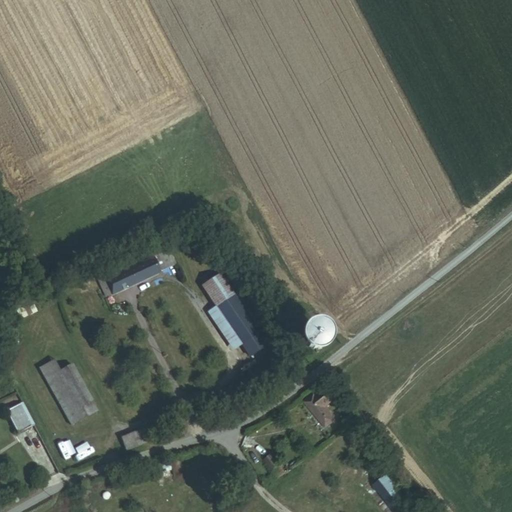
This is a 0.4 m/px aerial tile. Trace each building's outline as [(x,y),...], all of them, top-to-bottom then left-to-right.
[(168,245),(151,253),(160,272),(176,265),(168,245)] [(146,279),(160,272),(151,253),(137,260),(140,266),(146,279)] [(104,286),(103,283),(140,266),(137,260),(135,257),(94,276),(100,288),(104,286)] [(110,296),(146,279),(140,266),(103,283),(104,286),(100,288),(103,295),(108,292),(110,296)] [(257,329),(265,323),(239,283),(230,288),(220,274),(200,287),(216,307),(241,346),(249,359),(267,347),(257,329)] [(234,351),(241,346),(216,307),(207,313),(234,351)] [(22,331),(44,320),(39,309),(17,320),(22,331)] [(312,352),(317,352),(321,351),(324,349),(327,346),(328,342),(328,338),(327,335),(324,332),(321,329),(318,328),(314,329),(310,330),(307,332),(305,335),(304,339),(304,343),(306,347),(309,350),(312,352)] [(76,431),(91,423),(70,381),(63,367),(47,376),(76,431)] [(42,396),(48,392),(37,373),(30,377),(42,396)] [(91,423),(104,417),(82,375),(70,381),(91,423)] [(330,425),(321,411),(333,404),(325,392),(313,399),(311,397),(301,404),(320,432),(330,425)] [(24,453),(36,447),(25,422),(12,428),(24,453)] [(88,459),(93,471),(150,449),(145,437),(88,459)] [(267,472),(277,466),(270,455),(260,460),(267,472)] [(273,481),(282,475),(277,466),(267,472),(273,481)] [(389,511),(409,511),(383,475),(370,485),(389,511)]
